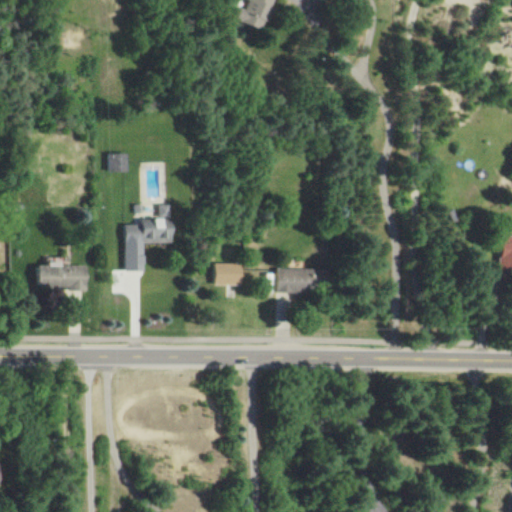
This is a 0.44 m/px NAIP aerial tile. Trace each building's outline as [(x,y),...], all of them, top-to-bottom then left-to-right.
[(267,0),(243,0),(240,9),(232,6),(226,19),(255,30),(267,0)] [(122,153),(101,153),(101,172),(122,172),(122,153)] [(117,271),(136,271),(135,244),(165,243),(164,205),(152,206),(153,219),(131,219),(131,224),(116,225),(117,271)] [(511,236),(491,236),(490,275),(511,274),(511,236)] [(207,285),(233,285),(234,263),(208,263),(207,285)] [(76,266),(26,265),(26,288),(76,288),(76,266)] [(306,269),(270,268),(269,292),(306,293),(306,269)]
